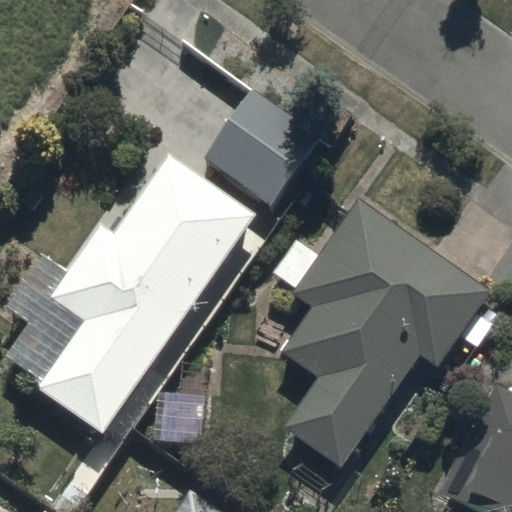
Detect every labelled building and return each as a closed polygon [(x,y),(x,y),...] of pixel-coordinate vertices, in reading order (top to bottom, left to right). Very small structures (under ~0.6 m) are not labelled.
[(208,167),(274,213),(323,142),(257,97),(208,167)] [(66,317),(87,331),(39,400),(104,445),(257,225),(192,180),(171,166),(117,243),(101,232),(50,306),(66,317)] [(381,425),(423,364),(440,376),(494,299),(359,206),(305,283),(327,298),(285,358),(324,385),(288,437),(346,476),(381,425)] [(511,511),(511,406),(494,397),(435,511),(511,511)] [(210,511),(197,503),(190,511),(210,511)]
